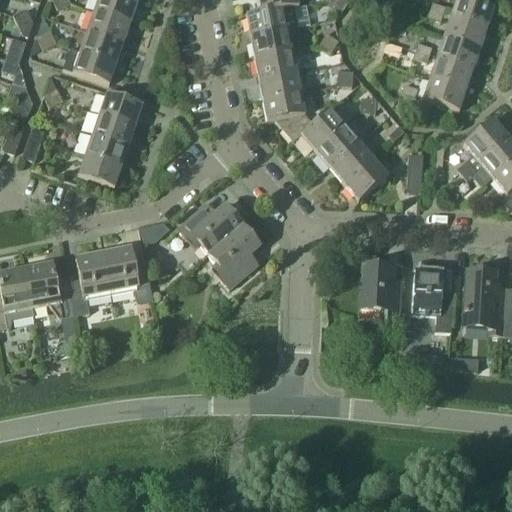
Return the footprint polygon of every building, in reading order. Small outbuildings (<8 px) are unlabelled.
[(130,27),(137,7),(115,0),(98,0),(93,15),(130,27)] [(298,10),(296,0),(255,0),(259,16),(259,17),(284,12),(284,13),(294,11),(298,10)] [(330,8),(336,0),(327,0),(325,5),(330,8)] [(337,13),(345,1),(343,0),(336,0),(330,8),(337,13)] [(486,33),(492,13),(456,0),(449,21),(486,33)] [(70,7),(67,1),(53,7),(56,13),(70,7)] [(442,19),(445,12),(431,7),(429,14),(442,19)] [(298,31),(294,11),(284,13),(284,12),(259,17),(259,16),(245,18),(249,41),(288,33),(298,31)] [(30,21),(27,14),(13,20),(16,27),(30,21)] [(440,26),(442,19),(429,14),(426,21),(440,26)] [(123,48),(130,27),(93,15),(86,36),(123,48)] [(33,27),(30,21),(16,27),(19,33),(33,27)] [(479,54),(486,33),(449,21),(442,41),(479,54)] [(292,55),(288,33),(249,41),(253,63),(292,55)] [(53,41),(50,35),(36,41),(39,48),(53,41)] [(116,68),(123,48),(86,36),(79,56),(116,68)] [(323,54),(331,42),(325,38),(317,50),(323,54)] [(56,48),(53,41),(39,48),(42,54),(56,48)] [(472,74),(479,54),(442,41),(435,62),(472,74)] [(329,58),(337,46),(331,42),(323,54),(329,58)] [(428,60),(431,53),(417,48),(415,55),(428,60)] [(109,90),(116,68),(79,56),(69,52),(61,74),(109,90)] [(296,76),(292,55),(253,63),(257,84),(296,76)] [(426,66),(428,60),(415,55),(412,62),(426,66)] [(465,95),(472,74),(435,62),(428,83),(465,95)] [(4,64),(0,76),(0,78),(14,83),(18,69),(4,64)] [(300,97),(296,76),(257,84),(261,104),(300,97)] [(457,116),(465,95),(428,83),(421,104),(457,116)] [(414,102),(417,93),(403,88),(400,97),(414,102)] [(45,106),(59,100),(56,94),(43,100),(45,106)] [(134,131),(142,110),(105,97),(97,119),(134,131)] [(304,120),(300,97),(261,104),(266,127),(304,120)] [(62,108),(59,100),(45,106),(49,114),(62,108)] [(374,112),(375,104),(360,103),(359,110),(374,112)] [(11,118),(25,111),(22,105),(8,111),(11,118)] [(374,119),(374,112),(359,110),(359,117),(374,119)] [(14,124),(28,118),(25,111),(11,118),(14,124)] [(314,156),(343,131),(329,114),(312,129),(299,138),(314,156)] [(127,151),(134,131),(97,119),(91,139),(127,151)] [(460,180),(506,141),(491,124),(462,149),(472,161),(455,174),(460,180)] [(328,172),(357,147),(343,131),(314,156),(328,172)] [(391,146),(403,136),(398,131),(387,141),(391,146)] [(41,144),(43,137),(31,133),(29,140),(41,144)] [(14,159),(21,138),(9,134),(1,155),(14,159)] [(121,171),(127,151),(91,139),(84,158),(121,171)] [(33,166),(41,144),(29,140),(21,162),(33,166)] [(490,182),(511,163),(511,148),(506,141),(460,180),(465,186),(482,172),(490,182)] [(343,188),(372,163),(357,147),(328,172),(343,188)] [(113,193),(121,171),(84,158),(76,180),(113,193)] [(419,198),(422,160),(407,159),(405,197),(419,198)] [(358,206),(387,180),(372,163),(343,188),(358,206)] [(511,163),(490,182),(504,199),(499,203),(508,213),(511,210),(511,163)] [(207,259),(241,229),(224,210),(209,223),(200,213),(176,233),(186,245),(191,241),(207,259)] [(243,263),(259,250),(241,229),(207,259),(223,279),(219,283),(228,294),(252,273),(243,263)] [(152,305),(145,271),(133,273),(129,252),(102,258),(109,296),(132,291),(136,308),(152,305)] [(109,296),(102,258),(74,263),(78,284),(66,286),(73,320),(89,317),(86,301),(109,296)] [(73,320),(66,286),(55,289),(50,268),(23,273),(30,312),(47,309),(57,323),(73,320)] [(398,329),(401,284),(389,283),(389,271),(362,269),(359,314),(379,315),(378,324),(378,325),(379,326),(380,327),(381,328),(398,329)] [(32,320),(30,312),(23,273),(0,277),(0,334),(9,333),(11,325),(32,320)] [(450,337),(452,295),(441,294),(442,275),(414,273),(411,319),(423,319),(422,321),(427,321),(427,320),(435,320),(434,336),(450,337)] [(502,341),(504,300),(492,299),(494,278),(466,276),(462,333),(464,333),(465,328),(486,330),(486,340),(502,341)] [(511,300),(504,300),(502,341),(511,342),(511,300)] [(147,323),(143,329),(144,335),(155,333),(153,322),(147,323)]
